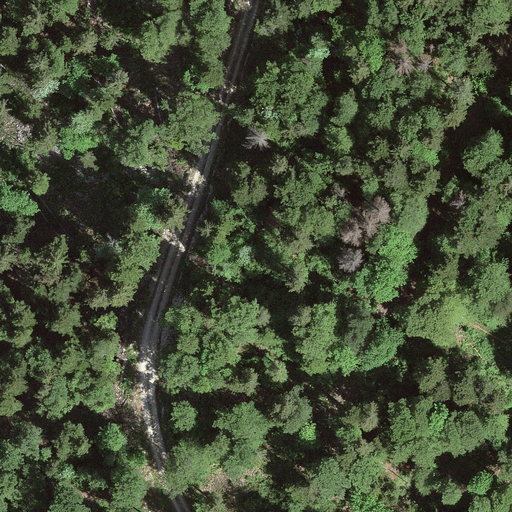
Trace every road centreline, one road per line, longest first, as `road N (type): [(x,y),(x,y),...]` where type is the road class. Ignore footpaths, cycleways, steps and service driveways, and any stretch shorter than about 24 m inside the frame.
road 1 (track): [(185,511),(146,417),(140,367),(147,312),(253,0)]
road 2 (track): [(511,46),(342,400),(336,433),(361,511)]
road 3 (track): [(511,346),(446,305),(401,289)]
